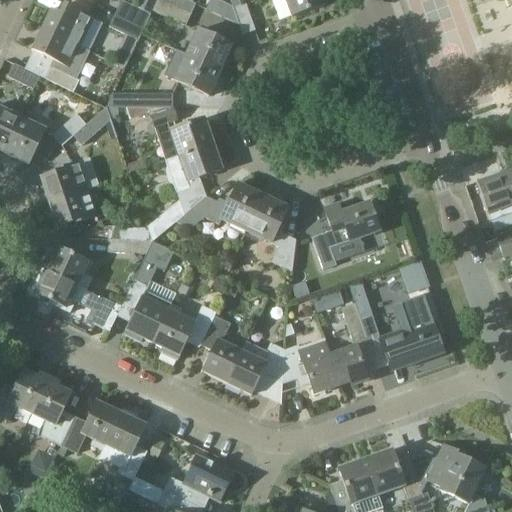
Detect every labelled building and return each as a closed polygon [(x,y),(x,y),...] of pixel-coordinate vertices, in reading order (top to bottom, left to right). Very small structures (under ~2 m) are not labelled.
[(158,0),(157,0),(152,12),(185,27),(191,15),(158,0)] [(214,0),(211,0),(206,11),(238,26),(233,10),(233,9),(214,0)] [(322,0),(284,0),(291,20),(325,8),(322,0)] [(122,3),(115,17),(143,31),(150,16),(136,10),(122,3)] [(50,11),(41,30),(79,48),(93,20),(64,6),(59,16),(50,11)] [(233,10),(238,26),(242,37),(255,33),(246,6),(233,10)] [(143,31),(115,17),(109,28),(125,36),(138,42),(143,31)] [(79,48),(41,30),(31,52),(53,63),(50,69),(75,81),(89,53),(79,48)] [(198,32),(186,57),(221,73),(232,48),(198,32)] [(125,36),(112,63),(125,70),(138,42),(125,36)] [(221,73),(186,57),(176,52),(164,77),(174,82),(174,83),(209,99),(221,73)] [(14,66),(8,79),(33,91),(39,78),(14,66)] [(75,81),(50,69),(44,81),(73,95),(79,83),(75,81)] [(118,110),(147,110),(161,110),(161,96),(125,96),(125,102),(118,102),(118,110)] [(110,122),(110,121),(106,110),(106,109),(86,127),(73,138),(82,148),(110,122)] [(0,152),(3,154),(19,120),(0,110),(0,152)] [(118,110),(106,110),(110,121),(118,118),(118,110)] [(161,110),(147,110),(154,130),(177,122),(173,110),(161,110)] [(62,148),(73,138),(86,127),(76,116),(52,137),(62,148)] [(19,120),(3,154),(28,166),(44,132),(19,120)] [(170,133),(178,158),(212,146),(210,140),(213,137),(209,125),(205,125),(204,121),(170,133)] [(176,196),(184,217),(206,199),(199,180),(221,172),(221,171),(224,168),(221,159),(216,158),(212,146),(178,158),(164,163),(166,169),(165,176),(168,184),(175,191),(176,196)] [(40,180),(49,204),(87,192),(78,165),(56,172),(57,175),(40,180)] [(511,172),(500,177),(511,208),(511,172)] [(511,208),(500,177),(499,177),(497,174),(487,178),(488,181),(476,185),(487,217),(511,208)] [(221,222),(245,234),(262,198),(237,186),(226,209),(206,199),(184,217),(176,225),(190,231),(204,220),(219,227),(221,222)] [(87,192),(49,204),(57,229),(73,223),(74,225),(95,218),(87,192)] [(265,199),(262,198),(245,234),(278,249),(272,264),(292,273),(296,242),(277,233),(288,210),(278,205),(280,202),(266,195),(265,199)] [(340,215),(337,207),(324,211),(331,233),(311,240),(323,272),(336,268),(330,250),(349,243),(350,244),(379,233),(369,205),(340,215)] [(106,230),(106,242),(150,244),(145,232),(106,230)] [(150,244),(106,242),(105,256),(143,258),(151,245),(150,244)] [(502,259),(511,255),(511,244),(499,250),(502,259)] [(56,249),(45,273),(77,288),(83,275),(87,277),(93,264),(73,255),(72,257),(56,249)] [(420,263),(399,271),(408,296),(429,288),(420,263)] [(198,271),(196,276),(206,281),(209,276),(198,271)] [(77,288),(45,273),(39,285),(35,283),(29,297),(38,302),(40,299),(50,303),(49,305),(69,315),(74,304),(79,306),(86,292),(77,288)] [(142,341),(152,346),(167,316),(176,297),(136,277),(123,306),(136,313),(124,337),(140,345),(142,341)] [(291,287),(296,301),(309,296),(305,283),(291,287)] [(238,290),(230,286),(226,295),(234,299),(238,290)] [(430,309),(425,297),(394,309),(402,332),(379,341),(390,371),(409,364),(411,368),(443,356),(437,337),(444,335),(435,307),(430,309)] [(107,302),(101,314),(92,309),(86,320),(82,318),(76,330),(90,337),(95,327),(109,334),(121,309),(107,302)] [(342,310),(353,344),(366,340),(354,306),(342,310)] [(167,316),(152,346),(163,351),(161,355),(177,363),(189,338),(202,344),(216,315),(202,309),(195,324),(179,317),(177,321),(167,316)] [(359,320),(365,338),(377,334),(371,317),(359,320)] [(201,374),(226,386),(242,353),(222,344),(230,326),(214,319),(200,348),(211,353),(201,374)] [(291,326),(287,328),(286,339),(294,336),(291,326)] [(298,348),(285,352),(282,387),(298,381),(301,388),(310,385),(314,397),(340,388),(330,358),(325,342),(299,351),(298,348)] [(242,353),(226,386),(251,399),(261,377),(282,387),(285,352),(271,346),(267,354),(246,344),(242,353)] [(357,349),(330,358),(340,388),(350,385),(352,389),(368,383),(357,349)] [(18,410),(31,416),(49,380),(39,375),(37,379),(23,372),(15,390),(2,384),(0,389),(0,418),(9,423),(18,410)] [(41,438),(60,448),(74,419),(62,413),(71,395),(57,388),(59,385),(49,380),(31,416),(45,423),(41,438)] [(86,438),(105,447),(121,415),(96,403),(85,424),(74,419),(60,448),(67,451),(77,456),(86,438)] [(121,415),(105,447),(126,457),(117,475),(133,483),(147,454),(136,449),(146,427),(121,415)] [(155,441),(148,455),(157,459),(164,445),(155,441)] [(493,511),(491,511),(487,511),(484,501),(473,496),(485,471),(461,459),(462,457),(443,447),(438,458),(426,453),(409,459),(421,495),(427,483),(440,489),(439,492),(467,506),(464,511),(493,511)] [(63,458),(67,451),(60,448),(58,453),(57,455),(63,458)] [(53,458),(56,453),(49,450),(47,455),(53,458)] [(422,497),(421,495),(409,459),(395,464),(391,452),(365,461),(378,497),(403,488),(408,502),(422,497)] [(31,467),(46,474),(54,459),(44,454),(36,457),(31,467)] [(170,480),(163,493),(186,504),(194,508),(200,496),(220,505),(234,476),(196,458),(182,486),(170,480)] [(379,511),(382,511),(378,497),(365,461),(339,471),(343,482),(329,486),(338,511),(379,511)] [(170,511),(169,511),(182,511),(186,504),(163,493),(152,488),(146,500),(157,505),(157,506),(170,511)]
